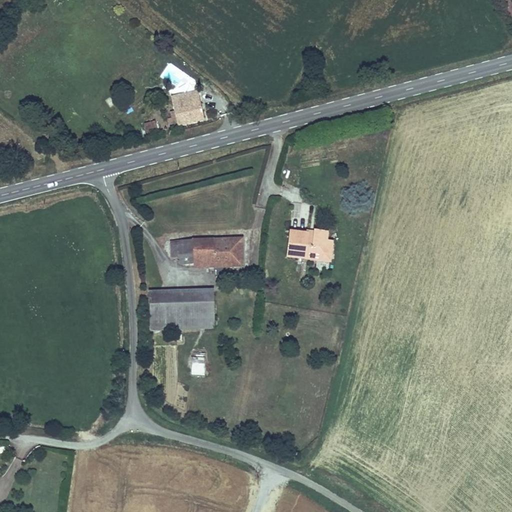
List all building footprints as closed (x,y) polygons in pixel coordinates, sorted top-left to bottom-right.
[(177,128),(203,122),(196,92),(171,98),(177,128)] [(307,234),(289,232),(287,260),(305,262),(305,260),(315,261),(316,257),(330,258),(332,243),(326,242),(327,234),(314,233),(314,237),(307,237),(307,234)] [(193,271),(243,269),(242,239),(169,242),(170,259),(177,259),(177,267),(193,266),(193,271)] [(157,332),(199,330),(198,292),(156,293),(157,332)] [(199,330),(213,330),(212,292),(198,292),(199,330)] [(150,332),(157,332),(156,293),(148,294),(150,332)] [(205,375),(205,354),(191,354),(191,374),(205,375)]
